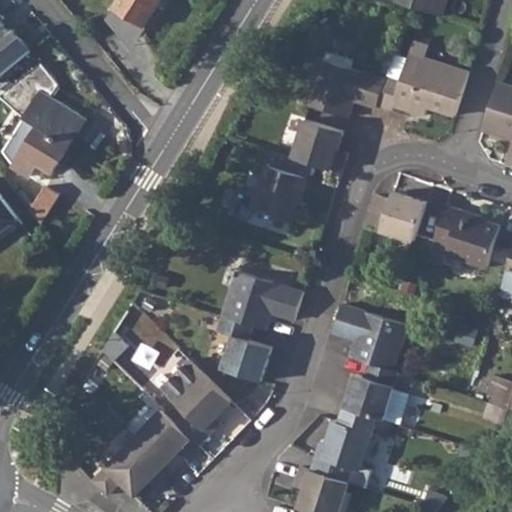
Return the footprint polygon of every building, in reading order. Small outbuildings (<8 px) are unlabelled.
[(118,0),(114,7),(145,25),(159,0),(118,0)] [(400,0),(413,5),(427,9),(445,14),(448,0),(400,0)] [(0,8),(0,74),(32,49),(15,28),(11,31),(2,20),(7,16),(0,8)] [(413,52),(396,104),(410,108),(429,114),(431,106),(457,116),(471,72),(413,52)] [(322,60),(308,105),(351,118),(357,100),(379,107),(387,80),(322,60)] [(511,87),(499,83),(484,132),(509,140),(511,134),(511,152),(508,165),(511,166),(511,87)] [(43,91),(16,134),(29,142),(27,147),(18,142),(13,150),(21,156),(15,165),(39,180),(51,161),(58,165),(86,118),(43,91)] [(307,120),(296,158),(345,172),(350,153),(340,150),(345,132),(307,120)] [(237,197),(256,204),(297,217),(301,204),(296,203),(299,194),(306,196),(312,179),(268,165),(259,194),(240,188),(237,197)] [(380,196),(370,226),(416,241),(429,202),(396,192),(393,200),(380,196)] [(0,241),(23,223),(0,193),(0,241)] [(297,217),(256,204),(237,197),(231,217),(251,222),(254,211),(295,224),(297,217)] [(449,206),(437,244),(451,248),(449,255),(490,268),(504,226),(463,213),(464,210),(449,206)] [(241,272),(227,317),(258,326),(270,330),(275,313),(276,309),(285,311),(283,315),(298,321),(307,293),(241,272)] [(115,305),(122,310),(131,296),(127,293),(124,291),(115,305)] [(345,304),(335,332),(351,338),(353,332),(361,334),(359,340),(354,357),(372,362),(396,371),(411,324),(345,304)] [(258,326),(227,317),(222,332),(238,336),(228,370),(266,383),(276,348),(253,340),(258,326)] [(169,413),(180,424),(194,438),(202,446),(214,434),(209,429),(218,420),(234,403),(206,374),(192,360),(166,388),(180,401),(169,413)] [(359,376),(349,409),(387,421),(403,373),(396,371),(372,362),(366,379),(359,376)] [(511,408),(499,404),(494,419),(511,425),(511,408)] [(166,410),(138,438),(174,474),(185,463),(177,456),(181,452),(194,438),(180,424),(166,410)] [(319,454),(314,470),(352,482),(356,469),(364,470),(376,432),(344,423),(338,421),(331,445),(327,456),(319,454)] [(138,438),(109,467),(125,482),(139,496),(153,481),(157,477),(164,485),(174,474),(138,438)] [(109,467),(98,478),(95,482),(110,497),(125,482),(109,467)] [(303,467),(299,480),(310,484),(308,489),(302,508),(313,511),(342,511),(352,482),(314,470),(303,467)] [(419,489),(416,502),(436,509),(447,498),(419,489)] [(416,502),(413,511),(433,511),(436,509),(416,502)]
